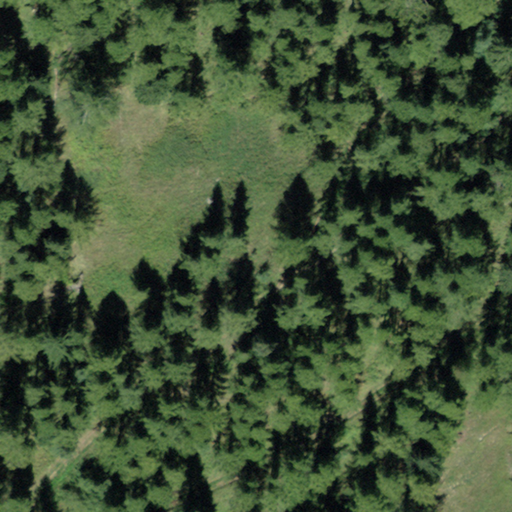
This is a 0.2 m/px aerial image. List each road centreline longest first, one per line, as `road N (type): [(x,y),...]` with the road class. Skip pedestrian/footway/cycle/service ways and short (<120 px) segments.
road 1 (track): [(511,311),(170,511)]
road 2 (track): [(16,511),(78,440),(133,404),(188,384),(296,268)]
road 3 (track): [(296,268),(365,121),(482,0)]
